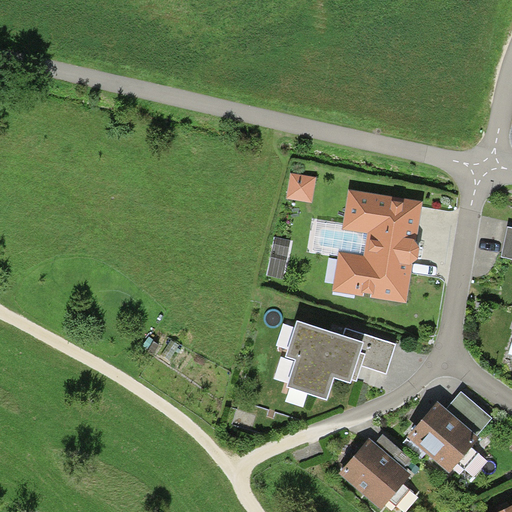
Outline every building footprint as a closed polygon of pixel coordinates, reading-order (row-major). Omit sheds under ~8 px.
[(311,179),(286,176),(283,201),(308,204),(311,179)] [(418,204),(345,192),(338,233),(363,237),(360,260),(334,256),(328,295),(402,307),(418,204)] [(511,231),(504,230),(498,259),(511,261),(511,231)] [(339,339),(292,323),(280,359),(289,362),(281,384),(279,393),(320,406),(328,381),(345,386),(346,383),(352,385),(358,368),(383,376),(393,347),(342,330),(339,339)] [(431,405),(402,439),(444,473),(484,426),(451,398),(439,411),(431,405)] [(372,447),(366,440),(336,473),(377,510),(408,476),(400,469),(406,462),(379,439),(372,447)] [(462,463),(480,480),(495,463),(477,447),(462,463)]
